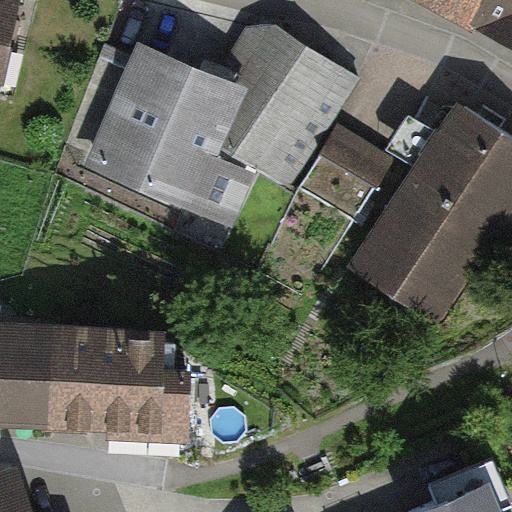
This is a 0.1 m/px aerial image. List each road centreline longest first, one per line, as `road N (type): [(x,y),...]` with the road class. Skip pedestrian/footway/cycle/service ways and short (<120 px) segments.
road 1 (residential): [(302,3),(451,50),(511,86)]
road 2 (residential): [(183,478),(0,450)]
